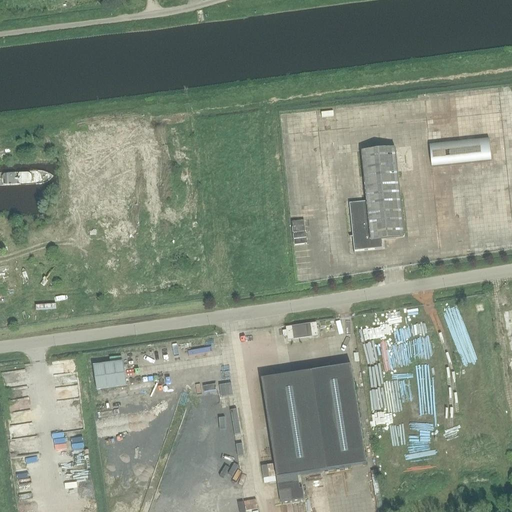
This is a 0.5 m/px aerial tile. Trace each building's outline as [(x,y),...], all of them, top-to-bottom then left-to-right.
[(316,111),(308,111),(308,122),(316,122),(316,111)] [(438,128),(462,127),(461,115),(438,116),(438,128)] [(464,128),(475,128),(474,116),(463,116),(464,128)] [(491,139),(430,143),(432,165),(492,161),(491,139)] [(367,201),(350,202),(355,251),(384,248),(383,239),(405,237),(397,147),(362,150),(367,201)] [(496,184),(483,184),(485,223),(498,222),(496,184)] [(455,236),(467,235),(463,187),(436,189),(439,219),(454,218),(455,236)] [(499,203),(500,221),(511,220),(511,215),(511,202),(499,203)] [(287,340),(318,336),(316,324),(286,328),(287,340)] [(296,356),(298,373),(333,367),(329,343),(302,348),(303,355),(296,356)] [(123,363),(93,367),(96,391),(126,387),(123,363)] [(351,366),(261,380),(276,479),(297,476),(366,465),(351,366)] [(144,398),(155,402),(163,380),(152,376),(144,398)] [(185,395),(220,391),(219,380),(184,384),(185,395)] [(271,464),(261,465),(263,478),(273,476),(271,464)] [(276,479),(280,504),(304,500),(302,489),(299,489),(297,476),(276,479)] [(293,504),(293,511),(304,511),(303,502),(293,504)]
